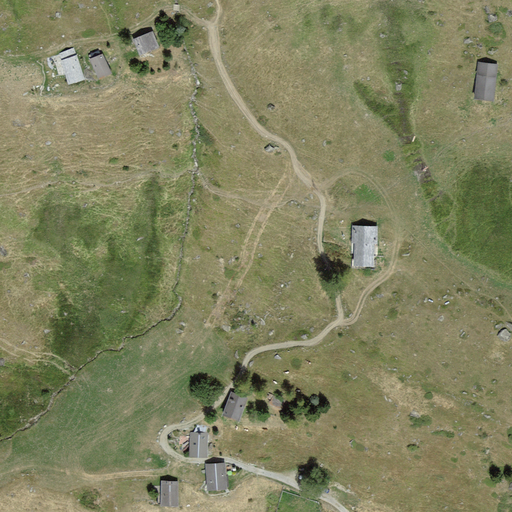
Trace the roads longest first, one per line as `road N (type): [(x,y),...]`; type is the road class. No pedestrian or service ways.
road 1 (track): [(344,511),(225,460),(174,457),(161,439),(210,411),(255,350),(309,343),(342,318)]
road 2 (track): [(396,225),(394,262),(365,290),(356,318),(342,318)]
